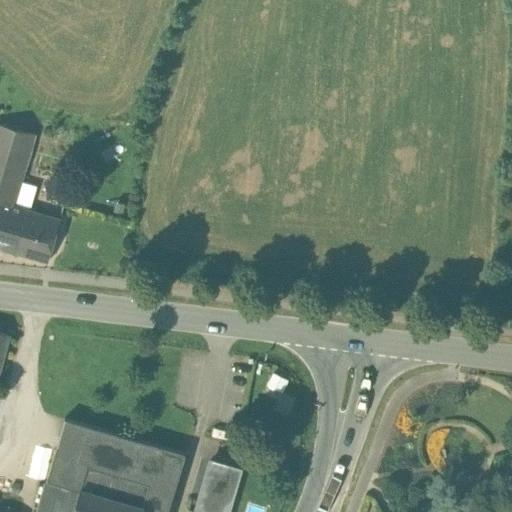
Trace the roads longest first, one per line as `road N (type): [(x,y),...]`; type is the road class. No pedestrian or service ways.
road 1 (secondary): [(359,341),(0,296)]
road 2 (tertiary): [(314,511),(359,341)]
road 3 (secondary): [(511,358),(359,341)]
